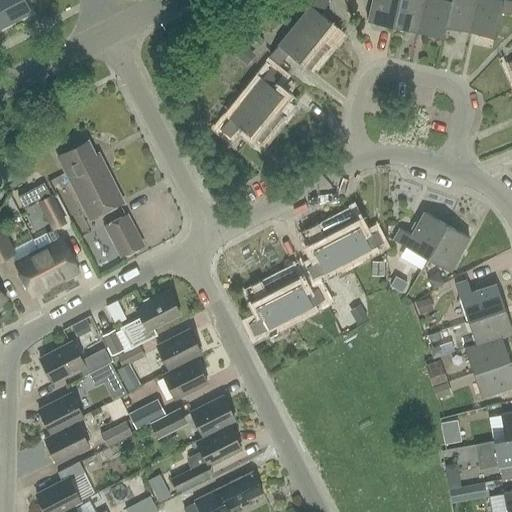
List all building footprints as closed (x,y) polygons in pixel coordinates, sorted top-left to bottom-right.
[(0,0),(0,28),(30,13),(23,0),(0,0)] [(325,0),(315,0),(295,25),(325,50),(341,30),(321,14),(329,3),(325,0)] [(393,27),(399,0),(372,0),(368,22),(393,27)] [(418,33),(425,0),(399,0),(393,27),(418,33)] [(451,0),(425,0),(418,33),(443,38),(446,27),(445,26),(451,0)] [(451,0),(445,26),(446,27),(470,32),(476,0),(451,0)] [(511,1),(507,0),(476,0),(470,32),(495,38),(501,12),(511,14),(511,1)] [(295,25),(270,56),(280,64),(288,54),(309,70),(325,50),(295,25)] [(263,43),(254,36),(249,42),(258,49),(263,43)] [(245,63),(252,53),(245,47),(237,57),(245,63)] [(270,68),(246,98),(276,123),(293,103),(272,87),(280,76),(270,68)] [(246,98),(221,129),(231,137),(240,127),(260,143),(276,123),(246,98)] [(97,156),(94,157),(87,144),(58,159),(90,220),(122,203),(97,156)] [(65,223),(50,195),(39,201),(54,229),(65,223)] [(428,259),(447,224),(425,212),(412,235),(400,228),(394,240),(428,259)] [(353,214),(330,226),(348,261),(382,243),(377,231),(365,237),(353,214)] [(125,215),(103,227),(120,258),(142,247),(125,215)] [(450,272),(463,249),(469,237),(447,224),(428,259),(450,272)] [(2,225),(0,225),(0,252),(3,259),(16,253),(2,225)] [(330,226),(307,238),(319,261),(307,267),(313,279),(348,261),(330,226)] [(39,252),(55,283),(79,270),(63,239),(39,252)] [(31,295),(55,283),(39,252),(15,265),(31,295)] [(383,276),(383,264),(373,264),(373,276),(383,276)] [(295,271),(272,283),(290,318),(324,300),(318,288),(307,294),(295,271)] [(444,283),(440,277),(435,276),(429,280),(434,289),(444,283)] [(402,292),(407,284),(397,278),(392,286),(402,292)] [(468,321),(505,308),(497,284),(472,293),(467,280),(455,284),(468,321)] [(272,283),(249,295),(261,318),(249,324),(255,336),(290,318),(272,283)] [(0,289),(0,308),(9,299),(0,289)] [(157,335),(153,328),(180,314),(168,291),(136,308),(141,317),(120,328),(121,330),(116,332),(114,329),(101,336),(111,355),(122,350),(123,352),(138,345),(157,335)] [(429,312),(425,302),(417,305),(420,314),(429,312)] [(468,321),(476,345),(502,336),(502,337),(511,333),(511,328),(505,308),(468,321)] [(367,317),(362,309),(352,315),(357,323),(367,317)] [(169,369),(201,353),(189,330),(157,346),(169,369)] [(441,333),(440,332),(428,335),(430,342),(450,336),(448,331),(441,333)] [(476,345),(464,349),(473,373),(510,360),(502,337),(502,336),(476,345)] [(103,349),(82,360),(72,342),(40,359),(52,382),(78,368),(82,377),(107,365),(111,363),(103,349)] [(117,355),(123,368),(145,357),(138,345),(123,352),(117,355)] [(175,399),(207,382),(195,359),(163,376),(175,399)] [(511,365),(510,360),(473,373),(481,397),(511,386),(511,365)] [(446,381),(439,362),(426,367),(433,386),(446,381)] [(447,396),(444,386),(434,389),(438,399),(447,396)] [(51,433),(83,417),(71,394),(39,410),(51,433)] [(203,436),(235,420),(223,396),(191,413),(203,436)] [(166,415),(158,399),(129,414),(136,430),(166,415)] [(158,437),(183,425),(176,410),(151,423),(158,437)] [(511,412),(501,414),(505,439),(505,440),(511,438),(511,412)] [(443,420),(449,441),(464,437),(459,416),(443,420)] [(126,420),(101,433),(107,446),(132,433),(126,420)] [(57,463),(89,446),(77,423),(45,439),(57,463)] [(209,465),(241,449),(229,426),(197,442),(201,450),(189,456),(187,463),(189,468),(170,478),(176,491),(212,473),(209,465)] [(511,438),(505,440),(505,439),(493,441),(501,480),(511,477),(511,438)] [(70,480),(85,472),(79,462),(58,473),(62,481),(36,495),(45,511),(59,511),(81,501),(70,480)] [(229,511),(228,510),(263,492),(253,472),(194,501),(199,511),(229,511)] [(454,497),(489,496),(488,484),(453,486),(454,497)] [(511,511),(511,491),(503,493),(506,511),(511,511)] [(132,511),(153,511),(162,509),(155,494),(129,505),(132,511)]
